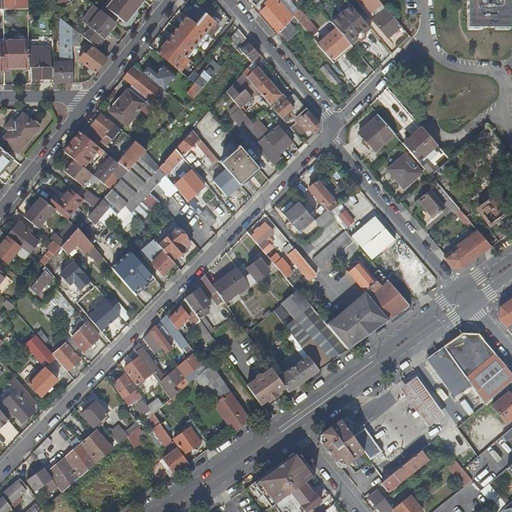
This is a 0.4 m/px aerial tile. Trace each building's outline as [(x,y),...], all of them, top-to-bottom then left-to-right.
[(4,0),(4,9),(28,9),(27,0),(4,0)] [(124,22),(142,0),(115,0),(104,13),(115,22),(119,18),(124,22)] [(283,26),(284,27),(293,17),(297,12),(287,0),(267,0),(263,4),(265,6),(259,12),(277,32),(283,26)] [(387,37),(400,26),(377,0),(367,0),(375,9),(373,11),(377,16),(372,20),(387,37)] [(466,0),(466,28),(508,28),(507,0),(466,0)] [(96,47),(116,23),(115,22),(104,13),(95,6),(85,17),(87,18),(83,23),(91,29),(84,37),(96,47)] [(362,34),(369,29),(350,6),(331,23),(335,28),(348,43),(350,45),(356,40),(355,36),(359,33),(362,34)] [(176,30),(166,42),(176,50),(166,62),(175,69),(185,57),(195,46),(205,34),(214,23),(204,15),(201,19),(192,11),(186,18),(176,30)] [(299,16),(295,19),(303,29),(310,37),(314,33),(309,27),(308,28),(306,26),(307,25),(299,16)] [(301,31),(303,29),(295,19),(293,17),(284,27),(278,33),(285,42),(297,32),(292,27),(296,24),(301,31)] [(63,48),(66,48),(72,47),(72,44),(72,27),(62,20),(63,48)] [(329,59),(348,43),(335,28),(316,44),(329,59)] [(227,41),(236,49),(237,48),(243,41),(245,39),(237,30),(227,41)] [(355,36),(356,40),(360,42),(364,38),(362,34),(359,33),(355,36)] [(12,69),(29,69),(29,68),(29,47),(28,38),(11,38),(12,43),(4,43),(4,45),(4,71),(12,71),(12,69)] [(246,44),(243,41),(237,48),(236,49),(235,50),(250,63),(251,63),(258,56),(248,44),(247,45),(246,43),(246,44)] [(166,42),(156,54),(166,62),(176,50),(166,42)] [(51,46),(29,47),(29,68),(33,67),(33,79),(52,79),(51,46)] [(66,61),(54,62),(55,83),(73,83),(72,47),(66,48),(66,61)] [(79,59),(95,73),(106,59),(92,47),(85,55),(84,53),(79,59)] [(193,72),(187,79),(194,84),(200,89),(219,68),(211,61),(198,76),(193,72)] [(416,66),(411,67),(413,72),(423,69),(421,61),(415,62),(416,66)] [(343,85),(325,64),(319,69),(337,90),(343,85)] [(254,70),(250,65),(242,74),(274,110),(283,102),(279,97),(281,96),(257,68),(254,70)] [(139,75),(142,72),(136,67),(134,66),(123,79),(157,108),(166,97),(139,75)] [(147,66),(142,72),(163,90),(175,76),(162,66),(156,73),(147,66)] [(186,93),(192,98),(200,89),(194,84),(186,93)] [(235,91),(230,87),(225,93),(236,105),(239,109),(251,98),(240,86),(235,91)] [(144,105),(126,90),(108,112),(126,127),(144,105)] [(309,129),(313,134),(318,129),(319,123),(293,94),(283,102),(274,110),(289,128),(291,127),(302,135),(309,129)] [(273,165),(281,158),(277,153),(265,138),(239,109),(236,105),(228,112),(231,115),(230,115),(273,165)] [(5,127),(9,130),(2,139),(18,152),(39,126),(21,112),(17,112),(5,127)] [(104,136),(113,125),(101,114),(87,131),(101,142),(102,142),(106,145),(110,141),(104,136)] [(375,151),(394,134),(378,115),(358,132),(375,151)] [(275,129),(265,138),(277,153),(291,141),(277,125),(274,127),(275,129)] [(488,149),(511,177),(511,156),(487,127),(449,159),(429,176),(451,201),(461,192),(451,181),(452,174),(479,151),(488,149)] [(422,128),(403,144),(416,160),(436,144),(422,128)] [(212,164),(217,160),(191,131),(174,150),(181,157),(194,143),(212,164)] [(86,164),(99,148),(79,132),(63,152),(73,160),(83,168),(84,165),(87,167),(88,165),(86,164)] [(118,163),(118,164),(128,172),(144,153),(146,151),(135,142),(118,163)] [(0,146),(0,173),(13,158),(0,146)] [(239,147),(220,163),(240,185),(258,169),(239,147)] [(165,176),(182,158),(181,157),(174,150),(158,169),(164,176),(165,176)] [(148,194),(164,176),(158,169),(144,153),(128,172),(121,179),(111,191),(102,200),(116,216),(124,207),(131,214),(148,194)] [(420,173),(405,155),(388,169),(388,170),(390,169),(403,184),(412,176),(414,178),(420,173)] [(112,171),(121,179),(128,172),(118,164),(117,165),(109,158),(94,177),(101,183),(112,171)] [(81,187),(91,175),(83,168),(73,160),(63,172),(81,187)] [(203,187),(190,172),(175,185),(188,200),(203,187)] [(316,181),(308,188),(327,209),(330,213),(338,206),(316,181)] [(55,196),(48,204),(53,209),(66,219),(73,211),(82,200),(80,199),(69,189),(60,200),(55,196)] [(86,191),(80,199),(82,200),(94,210),(100,203),(86,191)] [(418,200),(431,216),(442,207),(428,191),(418,200)] [(477,208),(462,192),(452,200),(459,209),(466,217),(477,208)] [(158,203),(148,194),(131,214),(134,218),(139,223),(158,203)] [(508,211),(497,196),(478,209),(489,225),(508,211)] [(40,198),(24,218),(37,229),(53,209),(48,204),(40,198)] [(87,217),(96,224),(99,220),(107,226),(108,225),(116,216),(102,200),(100,203),(94,210),(87,217)] [(296,200),(292,203),(290,201),(280,210),(282,212),(281,213),(298,233),(313,220),(296,200)] [(447,204),(454,213),(459,209),(452,200),(447,204)] [(122,228),(134,218),(131,214),(124,207),(116,216),(108,225),(112,230),(118,224),(122,228)] [(432,218),(445,208),(444,207),(442,207),(431,216),(432,218)] [(323,231),(336,220),(330,213),(327,209),(314,221),(315,222),(323,231)] [(466,226),(470,222),(466,217),(459,209),(454,213),(466,226)] [(198,215),(209,227),(216,222),(205,210),(198,215)] [(77,214),(73,211),(66,219),(70,222),(77,214)] [(54,233),(50,239),(53,241),(61,247),(77,229),(72,224),(60,237),(54,233)] [(265,224),(251,238),(283,274),(289,269),(282,261),(279,263),(274,257),(272,259),(266,252),(271,248),(268,245),(271,242),(267,238),(273,233),(265,224)] [(16,225),(7,236),(7,237),(9,238),(23,250),(33,238),(30,235),(32,232),(25,227),(23,230),(16,225)] [(97,263),(103,258),(91,244),(77,229),(61,247),(69,258),(77,251),(81,257),(88,252),(97,263)] [(184,249),(190,244),(177,230),(159,246),(172,262),(178,256),(181,257),(184,254),(183,252),(185,250),(184,249)] [(489,230),(481,235),(491,247),(498,242),(489,230)] [(335,258),(340,264),(360,248),(346,231),(312,260),(321,270),(335,259),(335,258)] [(455,248),(443,257),(452,268),(460,269),(491,247),(481,235),(478,232),(455,248)] [(6,242),(4,240),(3,242),(0,245),(0,258),(9,266),(11,263),(9,261),(16,253),(25,259),(29,254),(23,250),(9,238),(6,242)] [(53,241),(48,248),(51,250),(49,252),(46,250),(42,254),(45,256),(40,263),(44,266),(61,247),(53,241)] [(162,275),(174,264),(172,262),(159,246),(154,241),(143,251),(152,263),(151,263),(162,275)] [(284,248),(310,279),(316,274),(290,244),(284,248)] [(130,251),(110,268),(135,296),(155,279),(130,251)] [(244,266),(238,270),(249,285),(250,287),(270,272),(265,266),(268,264),(262,257),(246,269),(244,266)] [(359,262),(347,273),(352,278),(365,268),(359,262)] [(419,298),(387,264),(380,270),(388,280),(409,304),(410,305),(414,302),(419,298)] [(79,276),(82,273),(76,265),(72,269),(61,279),(67,287),(79,276)] [(381,287),(365,268),(352,278),(367,294),(389,320),(409,304),(388,280),(381,287)] [(225,303),(249,285),(238,270),(237,269),(213,286),(223,301),(225,303)] [(43,270),(28,289),(36,296),(51,277),(43,270)] [(217,305),(223,301),(213,286),(205,275),(199,281),(217,305)] [(85,287),(89,292),(94,287),(91,282),(85,287)] [(95,298),(101,294),(94,287),(89,292),(95,298)] [(199,289),(185,299),(196,314),(210,304),(199,289)] [(296,318),(310,306),(297,291),(282,303),(295,319),(296,318)] [(367,294),(325,323),(348,349),(349,348),(352,345),(357,325),(379,326),(389,320),(367,294)] [(72,310),(75,307),(65,296),(60,301),(70,312),(72,310)] [(511,297),(500,306),(498,319),(511,334),(511,297)] [(198,330),(204,326),(197,316),(196,314),(185,299),(179,305),(180,307),(181,307),(189,317),(188,319),(192,325),(189,327),(194,333),(198,330)] [(112,305),(126,320),(131,316),(118,300),(112,305)] [(5,312),(8,314),(12,308),(14,306),(7,301),(5,304),(9,307),(5,312)] [(77,305),(75,307),(72,310),(81,320),(86,315),(85,315),(77,305)] [(296,318),(298,319),(312,309),(310,306),(296,318)] [(181,307),(180,307),(169,319),(177,329),(188,319),(189,317),(181,307)] [(313,337),(301,346),(309,355),(314,363),(319,369),(348,349),(325,323),(312,309),(298,319),(313,337)] [(90,319),(94,316),(90,311),(85,315),(86,315),(89,319),(90,319)] [(97,313),(94,316),(90,319),(108,340),(115,334),(97,313)] [(201,313),(197,316),(204,326),(205,327),(207,325),(204,322),(205,320),(201,313)] [(182,348),(188,343),(177,329),(169,319),(166,315),(150,332),(162,348),(166,352),(178,343),(182,348)] [(99,338),(85,324),(71,338),(84,353),(99,338)] [(357,325),(352,345),(379,326),(357,325)] [(207,342),(213,338),(210,333),(205,327),(204,326),(198,330),(207,342)] [(41,331),(36,336),(43,344),(48,339),(41,331)] [(282,361),(288,370),(309,355),(301,346),(290,331),(286,334),(298,350),(282,361)] [(156,352),(162,348),(150,332),(144,337),(156,352)] [(485,404),(511,381),(511,372),(479,334),(463,333),(444,346),(481,398),(485,404)] [(45,368),(56,358),(53,355),(43,344),(36,336),(25,346),(30,352),(45,368)] [(66,343),(53,355),(56,358),(66,371),(80,359),(66,343)] [(158,369),(155,365),(152,361),(139,343),(133,349),(139,357),(152,374),(158,369)] [(30,352),(25,346),(20,349),(26,355),(30,352)] [(465,410),(481,398),(444,346),(428,358),(465,410)] [(196,372),(187,380),(190,383),(191,382),(196,377),(207,368),(202,362),(195,352),(177,367),(185,377),(194,369),(196,372)] [(203,387),(206,391),(221,379),(219,376),(232,365),(224,353),(207,368),(196,377),(203,387)] [(288,370),(278,377),(282,383),(286,387),(288,391),(312,374),(319,369),(314,363),(309,355),(288,370)] [(157,391),(162,387),(159,383),(152,374),(139,357),(124,369),(136,385),(146,377),(157,391)] [(177,367),(169,374),(166,377),(165,378),(159,383),(162,387),(164,390),(171,399),(174,396),(178,393),(173,387),(185,377),(177,367)] [(278,377),(271,367),(262,374),(262,373),(259,373),(256,375),(256,378),(247,385),(261,405),(269,399),(286,387),(282,383),(278,377)] [(57,380),(45,368),(28,385),(41,397),(57,380)] [(159,383),(165,378),(158,369),(152,374),(159,383)] [(130,395),(136,390),(125,375),(113,386),(122,399),(128,393),(130,395)] [(416,376),(401,387),(404,392),(428,426),(444,415),(416,376)] [(203,387),(196,377),(191,382),(198,392),(203,387)] [(3,402),(21,423),(33,412),(29,407),(35,401),(14,378),(8,383),(15,391),(3,402)] [(206,391),(234,430),(250,419),(221,379),(206,391)] [(288,391),(286,387),(269,399),(261,405),(264,409),(288,391)] [(511,419),(511,396),(509,392),(493,406),(507,423),(511,419)] [(95,402),(81,416),(92,428),(106,415),(95,402)] [(153,404),(149,408),(150,410),(153,415),(157,411),(158,411),(153,404)] [(0,410),(0,429),(9,422),(0,410)] [(150,410),(137,422),(140,426),(149,419),(153,415),(150,410)] [(165,422),(157,411),(153,415),(161,425),(165,422)] [(153,429),(154,431),(161,425),(153,415),(149,419),(154,427),(153,429)] [(119,426),(109,433),(119,445),(127,438),(131,434),(135,430),(140,426),(137,422),(125,433),(119,426)] [(327,439),(321,444),(340,468),(364,451),(343,423),(339,426),(337,423),(323,433),(327,439)] [(164,444),(171,439),(161,425),(154,431),(164,444)] [(458,428),(463,435),(466,433),(461,425),(458,428)] [(200,441),(206,438),(199,429),(194,433),(190,428),(174,439),(185,453),(201,442),(200,441)] [(97,431),(82,444),(96,464),(112,450),(97,431)] [(327,439),(323,433),(320,435),(319,441),(321,444),(327,439)] [(468,442),(478,456),(485,451),(475,437),(468,442)] [(36,457),(40,452),(50,441),(47,438),(33,452),(36,457)] [(75,450),(48,473),(52,480),(53,480),(62,493),(96,464),(82,444),(77,439),(71,445),(75,450)] [(436,447),(441,443),(437,439),(432,443),(436,447)] [(188,463),(178,448),(163,459),(169,467),(165,470),(170,476),(188,463)] [(425,448),(381,483),(387,491),(392,488),(393,490),(397,487),(395,485),(431,456),(425,448)] [(48,464),(40,452),(36,457),(44,468),(48,464)] [(306,482),(314,475),(299,456),(292,455),(252,483),(261,495),(263,494),(272,506),(306,482)] [(472,481),(455,460),(446,466),(464,487),(472,481)] [(48,473),(44,468),(27,481),(35,492),(52,480),(48,473)] [(26,492),(17,482),(4,494),(15,507),(23,500),(20,497),(26,492)] [(311,488),(306,482),(272,506),(269,508),(272,511),(313,511),(311,509),(321,501),(315,493),(314,494),(310,489),(311,488)] [(483,489),(498,508),(506,502),(490,483),(483,489)] [(369,497),(380,511),(388,511),(392,509),(393,509),(378,490),(369,497)] [(421,511),(423,511),(410,495),(398,504),(393,509),(392,509),(394,511),(421,511)] [(3,497),(0,500),(0,511),(6,511),(11,507),(3,497)] [(511,511),(511,503),(501,511),(511,511)]
